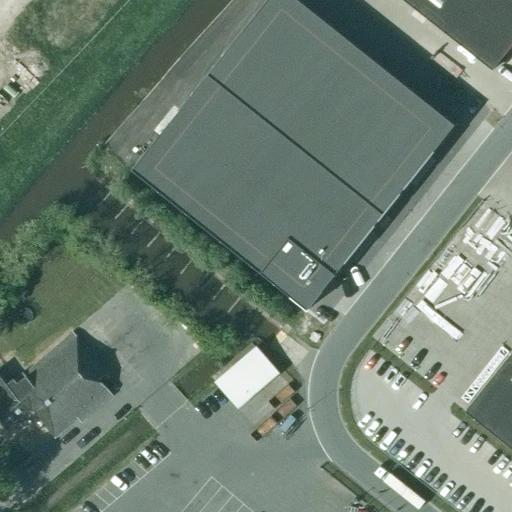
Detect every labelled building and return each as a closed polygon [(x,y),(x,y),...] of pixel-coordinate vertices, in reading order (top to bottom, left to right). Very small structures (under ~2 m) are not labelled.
[(322,0),(268,0),(142,159),(316,299),(464,114),(322,0)] [(511,0),(402,0),(493,71),(511,45),(511,0)] [(0,404),(0,422),(6,430),(33,408),(56,440),(79,421),(81,423),(112,397),(100,381),(108,374),(73,332),(16,382),(3,366),(0,368),(0,391),(6,399),(0,404)] [(135,376),(154,359),(133,336),(114,353),(135,376)] [(511,353),(465,412),(511,449),(511,353)] [(232,380),(249,398),(275,374),(258,355),(232,380)] [(275,382),(260,398),(275,412),(290,397),(275,382)] [(95,451),(104,444),(95,433),(86,440),(95,451)]
